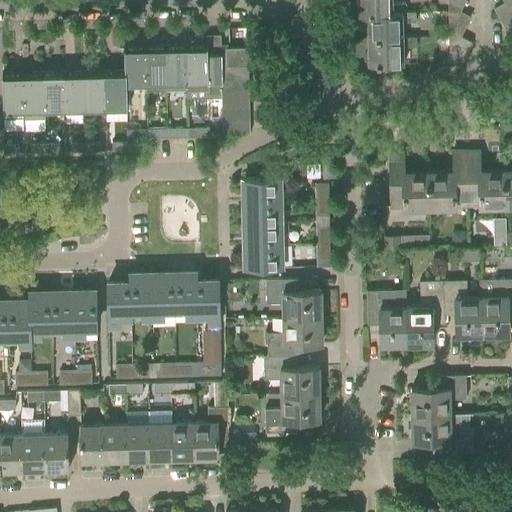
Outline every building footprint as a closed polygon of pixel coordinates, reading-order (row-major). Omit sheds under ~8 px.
[(391,4),(390,0),(357,0),(358,14),(367,14),(367,13),(405,12),(405,3),(391,4)] [(447,0),(448,11),(460,11),(465,0),(447,0)] [(511,1),(503,2),(493,8),(504,27),(511,26),(511,1)] [(460,11),(448,11),(448,36),(460,36),(470,16),(460,11)] [(414,12),(405,12),(367,13),(367,14),(368,39),(402,38),(402,37),(401,22),(415,22),(414,12)] [(471,41),(460,36),(448,36),(449,61),(461,61),(471,41)] [(402,38),(368,39),(368,64),(402,63),(402,46),(415,46),(415,37),(402,37),(402,38)] [(205,44),(185,44),(187,90),(187,96),(221,95),(221,93),(220,80),(220,67),(221,67),(248,66),(247,47),(218,48),(218,51),(207,51),(206,40),(205,40),(205,44)] [(146,84),(145,45),(124,46),(124,42),(123,42),(124,70),(124,84),(146,84)] [(187,90),(185,44),(165,45),(166,91),(187,90)] [(165,45),(145,45),(146,84),(146,91),(166,91),(165,45)] [(248,66),(221,67),(220,67),(220,80),(248,80),(248,66)] [(23,117),(22,72),(2,73),(2,69),(1,69),(2,118),(3,118),(3,130),(23,129),(23,117)] [(103,70),(83,71),(84,110),(104,110),(103,70)] [(124,70),(103,70),(104,110),(125,109),(124,84),(124,70)] [(63,111),(62,71),(42,72),(44,112),(63,111)] [(83,71),(62,71),(63,111),(84,110),(83,71)] [(42,72),(22,72),(23,117),(44,117),(44,112),(42,72)] [(248,93),(248,80),(220,80),(221,93),(248,93)] [(221,93),(221,95),(221,107),(249,106),(248,93),(221,93)] [(249,106),(221,107),(221,121),(249,120),(249,106)] [(249,120),(221,121),(222,133),(249,133),(249,120)] [(141,127),(126,128),(126,129),(126,138),(141,137),(141,127)] [(209,127),(194,127),(194,136),(209,136),(209,127)] [(167,137),(167,128),(152,128),(152,137),(167,137)] [(181,128),(167,128),(167,137),(182,137),(181,128)] [(100,141),(85,142),(85,151),(100,150),(100,141)] [(126,150),(126,141),(112,141),(112,150),(126,150)] [(85,142),(70,142),(71,151),(85,151),(85,142)] [(18,143),(3,144),(3,153),(18,153),(18,143)] [(45,152),(45,143),(30,143),(30,152),(45,152)] [(45,152),(59,151),(59,143),(45,143),(45,152)] [(452,170),(428,171),(428,208),(454,207),(454,205),(466,204),(465,150),(452,150),(452,170)] [(479,150),(465,150),(466,204),(479,204),(479,207),(505,206),(504,169),(479,170),(479,150)] [(428,208),(428,171),(403,171),(402,152),(389,152),(390,206),(403,206),(403,208),(423,208),(428,208)] [(278,200),(278,197),(278,177),(244,178),(244,200),(278,200)] [(328,182),(315,183),(315,199),(328,199),(328,182)] [(328,215),(328,199),(315,199),(316,215),(328,215)] [(279,222),(278,200),(244,200),(245,223),(279,222)] [(279,222),(245,223),(245,245),(279,244),(279,222)] [(329,226),(319,226),(316,227),(316,244),(329,244),(329,226)] [(399,233),(384,233),(385,247),(400,246),(399,233)] [(279,244),(245,245),(246,267),(280,266),(279,244)] [(329,244),(316,244),(317,266),(330,265),(329,244)] [(413,248),(404,248),(405,257),(413,256),(413,248)] [(196,272),(174,273),(175,307),(185,307),(186,316),(197,315),(196,280),(196,272)] [(152,316),(151,273),(129,274),(129,282),(129,308),(140,308),(141,316),(152,316)] [(174,273),(151,273),(152,316),(164,316),(164,307),(175,307),(174,273)] [(511,303),(511,277),(480,279),(481,295),(482,333),(508,333),(507,304),(511,303)] [(320,290),(319,290),(291,290),(291,278),(265,279),(266,302),(282,302),(282,317),(321,316),(320,290)] [(419,280),(420,288),(420,305),(405,305),(406,343),(432,342),(432,314),(443,314),(443,306),(442,306),(441,288),(441,279),(419,280)] [(482,333),(481,295),(466,295),(466,279),(441,279),(441,288),(442,306),(443,306),(454,305),(455,334),(482,333)] [(218,280),(196,280),(197,315),(206,315),(207,323),(219,323),(218,280)] [(129,308),(129,282),(107,282),(108,325),(120,325),(120,317),(129,317),(129,308)] [(380,344),(406,343),(405,305),(405,289),(366,290),(367,316),(379,315),(380,344)] [(74,333),(73,291),(51,292),(52,328),(63,328),(63,334),(74,333)] [(95,291),(73,291),(74,333),(86,333),(85,326),(96,325),(95,291)] [(52,328),(51,292),(28,292),(28,300),(29,336),(41,335),(41,328),(52,328)] [(28,300),(5,301),(6,335),(17,334),(18,342),(29,342),(29,336),(28,300)] [(321,316),(282,317),(283,332),(267,332),(267,355),(289,354),(289,355),(293,355),(292,343),(321,342),(321,316)] [(267,355),(263,355),(264,378),(280,378),(280,393),(318,392),(318,366),(289,366),(289,355),(289,354),(267,355)] [(191,361),(176,362),(176,363),(176,376),(192,376),(191,361)] [(131,362),(114,363),(115,377),(116,377),(132,377),(131,362)] [(147,362),(131,362),(132,377),(148,377),(147,362)] [(176,362),(160,362),(160,364),(160,377),(176,376),(176,363),(176,362)] [(203,376),(220,375),(219,362),(203,363),(203,376)] [(30,370),(14,370),(14,372),(14,384),(30,384),(30,370)] [(47,370),(30,370),(30,384),(47,384),(47,370)] [(75,370),(59,371),(59,384),(75,383),(75,370)] [(91,370),(75,370),(75,383),(92,383),(91,370)] [(465,397),(465,394),(465,374),(439,375),(439,387),(410,388),(411,414),(449,413),(449,398),(465,397)] [(187,382),(170,383),(170,393),(187,393),(187,382)] [(218,452),(218,437),(228,437),(227,429),(227,407),(226,382),(214,382),(214,408),(205,408),(206,421),(194,421),(195,457),(218,457),(218,452)] [(141,383),(124,384),(125,394),(141,394),(141,383)] [(170,393),(170,383),(154,383),(154,393),(170,393)] [(125,394),(124,384),(108,384),(108,394),(125,394)] [(66,389),(67,415),(81,414),(80,389),(66,389)] [(43,400),(43,390),(26,390),(26,400),(43,400)] [(60,390),(43,390),(43,400),(60,399),(60,390)] [(318,392),(280,393),(281,408),(264,408),(265,432),(291,431),(290,419),(319,418),(318,392)] [(15,399),(0,399),(0,409),(15,409),(15,399)] [(449,413),(411,414),(412,440),(440,439),(440,452),(474,451),(473,427),(461,427),(461,412),(449,413)] [(172,421),(148,422),(149,458),(172,458),(172,421)] [(194,421),(172,421),(172,458),(195,457),(194,421)] [(127,459),(126,422),(103,423),(104,459),(127,459)] [(148,422),(126,422),(127,459),(149,458),(148,422)] [(104,459),(103,423),(79,424),(80,460),(104,459)] [(68,468),(68,448),(67,432),(44,433),(45,469),(68,468)] [(0,469),(22,469),(21,433),(0,433),(0,469)] [(45,469),(44,433),(21,433),(22,469),(45,469)] [(251,436),(243,436),(243,444),(251,444),(251,436)]
